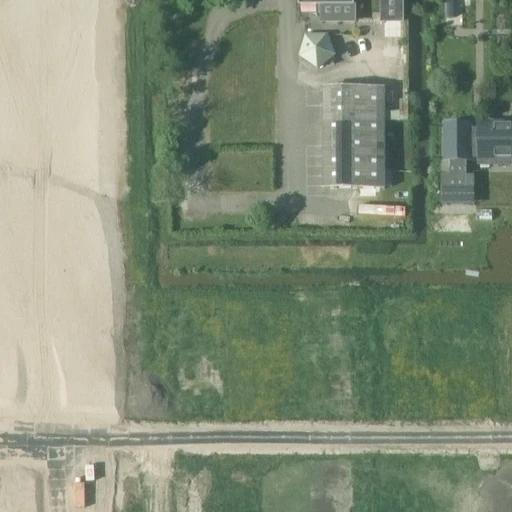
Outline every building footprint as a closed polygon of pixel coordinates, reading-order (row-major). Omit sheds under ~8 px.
[(297,0),(298,6),(311,6),(312,14),(319,14),(319,6),(354,6),(353,0),(297,0)] [(382,0),(382,22),(402,22),(402,0),(382,0)] [(316,69),(334,56),(326,35),(305,36),(299,56),(316,69)] [(323,189),(383,189),(383,89),(323,89),(323,189)] [(511,123),(482,123),(482,128),(472,128),(472,126),(448,126),(448,158),(472,158),(472,156),(496,155),(496,164),(511,163),(511,123)]
